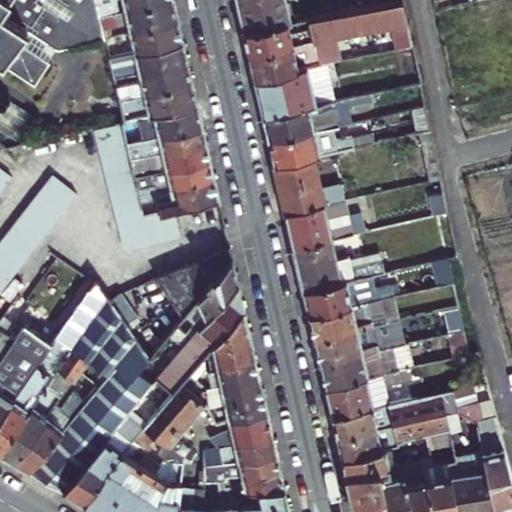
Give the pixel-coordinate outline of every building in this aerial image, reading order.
[(0,0),(0,61),(1,62),(47,0),(0,0)] [(54,47),(103,36),(101,27),(98,14),(97,7),(95,0),(47,0),(1,62),(30,81),(45,58),(35,52),(43,40),(54,47)] [(105,13),(123,8),(160,0),(95,0),(97,7),(98,14),(105,13)] [(126,21),(128,30),(177,19),(172,0),(160,0),(123,8),(105,13),(98,14),(101,27),(126,21)] [(236,0),(243,31),(287,22),(290,21),(285,0),(236,0)] [(409,34),(405,20),(401,0),(390,0),(368,5),(373,27),(388,23),(393,47),(402,44),(410,43),(409,34)] [(344,33),(373,27),(368,5),(366,5),(339,11),(344,33)] [(308,18),(311,35),(312,40),(314,46),(316,58),(338,53),(334,35),(344,33),(339,11),(308,18)] [(177,19),(128,30),(132,45),(180,34),(177,19)] [(243,31),(249,54),(292,45),(287,22),(243,31)] [(132,45),(138,71),(186,60),(180,34),(132,45)] [(253,75),(254,77),(296,68),(307,66),(317,63),(317,61),(316,58),(314,46),(312,40),(303,43),(292,45),(249,54),(253,75)] [(338,53),(316,58),(317,61),(317,63),(326,61),(333,59),(339,58),(339,55),(338,53)] [(115,59),(108,60),(110,67),(116,65),(115,59)] [(138,71),(143,93),(191,82),(186,60),(138,71)] [(254,77),(263,114),(315,103),(307,66),(296,68),(254,77)] [(191,82),(143,93),(148,114),(153,113),(196,103),(191,82)] [(383,88),(336,98),(338,107),(384,97),(383,88)] [(125,105),(124,98),(117,99),(119,106),(125,105)] [(315,129),(337,125),(332,100),(315,103),(263,114),(268,139),(315,129)] [(201,126),(196,103),(153,113),(157,135),(201,126)] [(128,132),(126,120),(120,121),(122,133),(128,132)] [(93,128),(123,249),(179,235),(172,207),(157,211),(141,215),(136,194),(135,188),(131,169),(129,163),(129,160),(125,144),(123,137),(122,133),(120,121),(93,128)] [(129,160),(161,152),(204,142),(201,126),(157,135),(131,142),(125,144),(129,160)] [(430,179),(439,177),(429,128),(419,130),(430,179)] [(268,139),(273,162),(313,154),(319,152),(315,129),(268,139)] [(349,136),(351,145),(371,141),(369,132),(349,136)] [(161,152),(165,168),(208,158),(204,142),(161,152)] [(273,162),(285,211),(324,203),(313,154),(273,162)] [(152,191),(212,176),(208,158),(165,168),(138,174),(137,168),(131,169),(135,188),(151,185),(152,191)] [(0,189),(9,178),(0,170),(0,189)] [(49,175),(0,239),(0,290),(74,194),(49,175)] [(154,197),(157,211),(172,207),(217,197),(212,176),(152,191),(151,185),(135,188),(136,194),(142,193),(146,199),(154,197)] [(292,245),(331,237),(329,227),(324,203),(285,211),(292,245)] [(351,233),(349,222),(342,224),(344,234),(351,233)] [(331,237),(344,234),(342,224),(329,227),(331,237)] [(302,289),(361,276),(384,271),(381,259),(349,266),(347,254),(336,257),(331,237),(292,245),(302,289)] [(158,284),(179,318),(184,313),(196,298),(231,257),(228,246),(158,284)] [(231,257),(196,298),(199,312),(193,321),(189,326),(194,331),(196,328),(236,280),(231,257)] [(361,276),(363,282),(385,277),(384,271),(361,276)] [(308,313),(367,300),(363,282),(361,276),(302,289),(308,313)] [(61,491),(126,412),(152,381),(147,377),(137,369),(148,357),(92,278),(53,335),(69,347),(86,360),(103,373),(87,392),(84,396),(25,469),(61,491)] [(213,343),(243,309),(236,280),(196,328),(213,343)] [(384,296),(367,300),(371,316),(388,313),(384,296)] [(196,298),(184,313),(193,321),(199,312),(196,298)] [(308,313),(314,337),(373,324),(387,320),(398,317),(396,311),(388,313),(371,316),(367,300),(308,313)] [(457,304),(413,314),(418,338),(463,328),(457,304)] [(212,350),(250,341),(243,309),(213,343),(211,346),(212,350)] [(387,320),(373,324),(376,340),(390,336),(387,320)] [(373,324),(314,337),(319,361),(403,342),(402,334),(390,336),(376,340),(373,324)] [(213,343),(196,328),(194,331),(189,337),(185,342),(202,357),(211,346),(213,343)] [(0,412),(45,348),(18,330),(8,345),(0,340),(0,412)] [(254,360),(250,341),(212,350),(216,368),(254,360)] [(178,383),(200,358),(202,357),(185,342),(157,375),(152,371),(147,377),(152,381),(155,378),(172,391),(178,383)] [(324,384),(381,372),(383,371),(379,355),(405,350),(403,342),(319,361),(324,384)] [(0,445),(25,408),(19,404),(26,394),(29,395),(58,354),(46,345),(46,346),(45,348),(0,412),(0,445)] [(86,360),(69,347),(53,370),(69,382),(71,381),(86,360)] [(103,373),(86,360),(71,381),(87,392),(103,373)] [(258,378),(254,360),(216,368),(202,371),(206,389),(220,386),(258,378)] [(394,369),(396,380),(425,374),(423,362),(394,369)] [(400,399),(396,380),(394,369),(383,371),(381,372),(387,402),(400,399)] [(324,384),(331,414),(370,405),(381,403),(387,402),(381,372),(324,384)] [(220,386),(224,404),(262,396),(258,378),(220,386)] [(166,398),(191,420),(202,405),(201,404),(194,397),(188,392),(178,383),(172,391),(166,398)] [(493,406),(491,401),(476,404),(471,383),(451,387),(456,408),(471,405),(473,415),(494,411),(493,406)] [(0,453),(10,460),(45,414),(40,412),(51,396),(46,392),(49,388),(44,384),(27,409),(25,408),(0,445),(0,453)] [(391,423),(395,440),(448,428),(445,415),(440,390),(400,399),(387,402),(389,412),(391,423)] [(25,469),(84,396),(79,392),(76,397),(71,393),(58,409),(52,405),(45,414),(10,460),(25,469)] [(197,392),(194,397),(201,404),(205,399),(197,392)] [(262,396),(224,404),(228,420),(266,413),(262,396)] [(179,434),(191,420),(166,398),(155,412),(179,434)] [(387,402),(381,403),(383,413),(389,412),(387,402)] [(331,414),(336,436),(374,427),(370,405),(331,414)] [(82,503),(123,452),(143,427),(148,421),(143,417),(139,422),(126,412),(61,491),(82,503)] [(176,438),(179,434),(155,412),(148,421),(143,427),(153,435),(157,439),(165,445),(170,449),(175,453),(182,459),(187,463),(195,453),(176,438)] [(267,415),(266,413),(228,420),(229,424),(230,427),(267,419),(267,415)] [(271,437),(267,419),(230,427),(210,438),(218,449),(271,437)] [(487,451),(481,452),(493,508),(494,508),(511,501),(511,477),(507,458),(499,431),(497,421),(483,425),(483,434),(487,451)] [(336,436),(341,456),(383,447),(396,444),(395,440),(391,423),(374,427),(336,436)] [(387,465),(411,459),(424,456),(429,455),(430,457),(431,462),(438,460),(446,459),(454,458),(448,428),(395,440),(396,444),(383,447),(387,465)] [(157,439),(153,435),(149,441),(153,445),(157,439)] [(276,454),(271,437),(218,449),(220,459),(236,454),(237,463),(276,454)] [(148,451),(153,445),(149,441),(144,448),(148,451)] [(153,445),(148,451),(152,455),(157,449),(153,445)] [(389,477),(387,465),(383,447),(341,456),(353,511),(387,511),(380,479),(389,477)] [(220,459),(218,449),(200,453),(201,464),(220,462),(220,459)] [(493,508),(481,452),(476,451),(468,452),(472,471),(467,472),(474,511),(493,508)] [(96,511),(104,511),(139,464),(123,452),(82,503),(96,511)] [(179,478),(182,459),(175,453),(174,458),(167,481),(178,487),(179,484),(179,478)] [(223,479),(240,477),(279,469),(276,454),(237,463),(236,454),(220,459),(220,462),(201,464),(202,482),(221,480),(223,480),(223,479)] [(446,459),(448,466),(456,465),(454,458),(446,459)] [(179,478),(192,478),(193,467),(187,463),(182,459),(179,478)] [(411,511),(404,481),(402,473),(413,471),(412,465),(411,459),(387,465),(389,477),(380,479),(387,511),(411,511)] [(448,466),(446,459),(438,460),(439,467),(448,466)] [(425,471),(424,463),(416,463),(417,468),(420,471),(425,471)] [(130,511),(156,475),(139,464),(104,511),(130,511)] [(279,469),(240,477),(244,491),(249,490),(283,488),(279,469)] [(467,472),(449,475),(455,511),(471,511),(474,511),(467,472)] [(154,511),(167,481),(156,475),(130,511),(154,511)] [(455,511),(449,475),(426,478),(423,478),(430,511),(455,511)] [(430,511),(423,478),(404,481),(411,511),(430,511)] [(200,504),(201,511),(221,511),(220,506),(216,488),(221,488),(221,480),(202,482),(202,489),(200,504)] [(177,511),(176,503),(177,490),(178,487),(167,481),(154,511),(177,511)] [(197,489),(177,490),(176,503),(177,511),(201,511),(200,504),(202,489),(202,482),(198,482),(197,489)] [(288,511),(283,488),(249,490),(250,496),(258,495),(260,502),(240,503),(241,506),(242,511),(288,511)]
